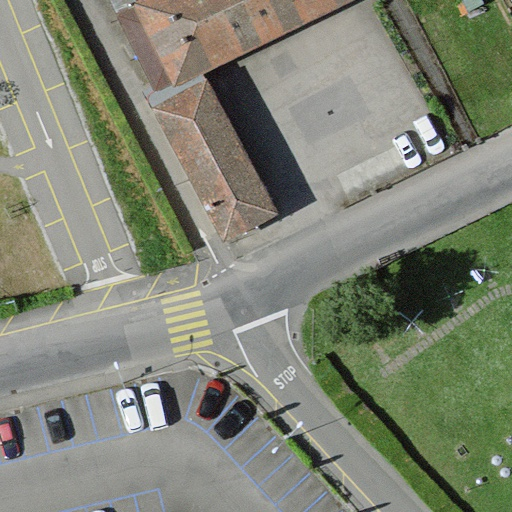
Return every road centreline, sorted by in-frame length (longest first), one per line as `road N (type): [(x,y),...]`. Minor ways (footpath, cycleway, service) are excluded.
road 1 (residential): [(242,297),(511,164)]
road 2 (residential): [(404,511),(287,385),(242,297)]
road 3 (residential): [(0,362),(242,297)]
